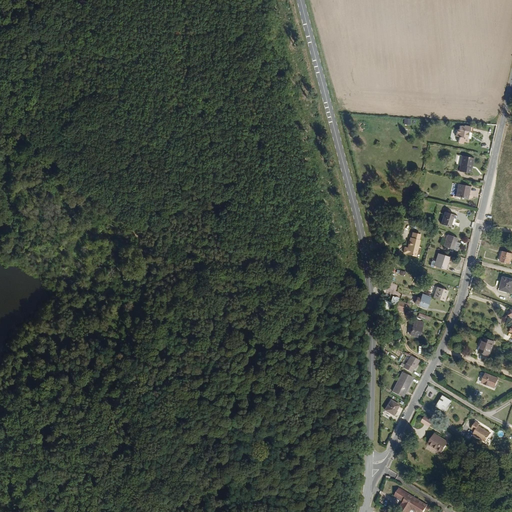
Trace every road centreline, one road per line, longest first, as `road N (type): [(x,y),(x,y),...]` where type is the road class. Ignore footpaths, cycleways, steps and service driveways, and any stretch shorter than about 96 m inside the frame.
road 1 (secondary): [(366,456),(364,264),(297,0)]
road 2 (track): [(0,125),(144,236),(151,275),(127,511)]
road 3 (unclassified): [(511,84),(459,309),(388,453)]
